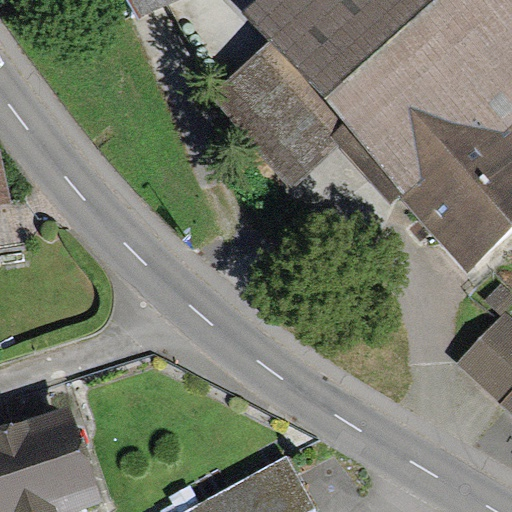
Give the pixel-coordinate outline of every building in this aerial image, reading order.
[(118,0),(131,20),(166,0),(118,0)] [(398,191),(468,272),(511,234),(511,0),(255,0),(243,11),(272,43),(212,96),(289,186),(340,142),(389,199),(398,191)] [(0,202),(10,201),(3,149),(0,147),(0,202)] [(454,365),(511,415),(511,317),(502,309),(454,365)] [(0,511),(52,511),(85,498),(84,425),(31,426),(0,441),(0,511)] [(282,454),(182,511),(301,511),(312,506),(282,454)]
